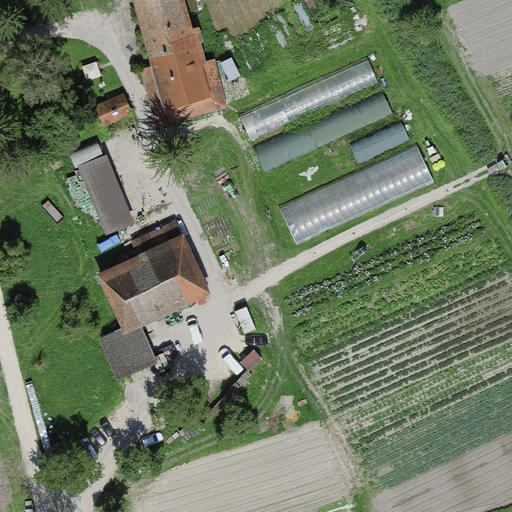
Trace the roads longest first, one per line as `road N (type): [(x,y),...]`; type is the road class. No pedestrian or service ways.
road 1 (track): [(224,296),(511,159),(413,0)]
road 2 (track): [(49,511),(0,325)]
